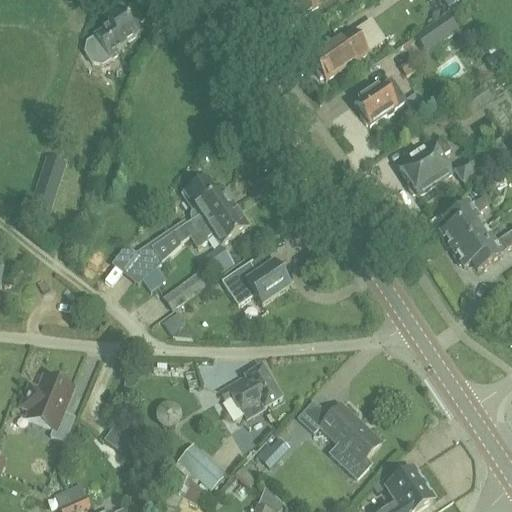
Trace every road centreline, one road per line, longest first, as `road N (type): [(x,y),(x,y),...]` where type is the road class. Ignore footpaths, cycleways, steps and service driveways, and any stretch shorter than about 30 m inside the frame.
road 1 (tertiary): [(464,408),(193,0)]
road 2 (track): [(0,337),(234,351),(366,343),(414,331)]
road 3 (track): [(142,347),(139,329),(0,220)]
